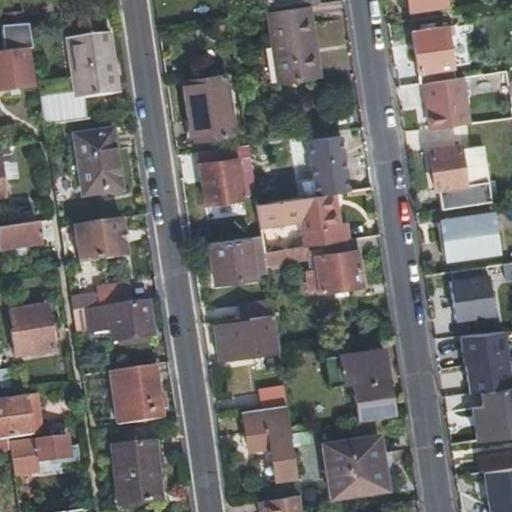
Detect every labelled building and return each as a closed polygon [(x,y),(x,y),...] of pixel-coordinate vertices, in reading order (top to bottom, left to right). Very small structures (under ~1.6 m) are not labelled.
[(308,4),(320,3),(319,0),(272,0),(267,1),(268,10),(308,4)] [(403,0),(405,9),(440,4),(439,0),(403,0)] [(314,43),(308,4),(268,10),(278,82),(313,77),(308,44),(314,43)] [(30,35),(28,23),(2,26),(3,38),(30,35)] [(409,29),(416,82),(422,81),(453,76),(447,35),(451,35),(449,23),(409,29)] [(44,124),(84,119),(80,99),(114,93),(105,33),(64,39),(72,92),(40,97),(44,124)] [(319,76),(314,43),(308,44),(313,77),(319,76)] [(0,89),(11,88),(21,86),(33,85),(27,49),(0,52),(0,89)] [(188,139),(232,133),(223,73),(180,79),(188,139)] [(422,81),(430,125),(467,120),(458,76),(453,76),(422,81)] [(74,193),(118,187),(109,130),(66,136),(74,193)] [(348,182),(347,175),(341,134),(308,139),(315,187),(301,188),(301,196),(332,192),(331,184),(348,182)] [(47,145),(46,140),(39,141),(40,149),(45,148),(44,145),(47,145)] [(436,185),(439,208),(489,199),(480,142),(459,144),(458,142),(427,147),(432,186),(436,185)] [(253,178),(247,144),(197,151),(199,164),(241,160),(246,198),(256,197),(253,178)] [(13,145),(0,147),(0,198),(6,197),(4,181),(18,178),(13,145)] [(256,203),(256,197),(246,198),(241,160),(199,164),(205,203),(241,199),(247,236),(252,236),(261,235),(260,226),(256,203)] [(372,186),(370,172),(347,175),(348,182),(331,184),(332,192),(337,191),(372,186)] [(301,196),(256,203),(260,226),(300,220),(303,246),(305,245),(318,244),(351,239),(348,221),(342,222),(338,223),(332,192),(301,196)] [(446,256),(496,249),(490,210),(441,217),(446,256)] [(8,215),(10,227),(34,223),(32,212),(8,215)] [(125,253),(120,217),(74,223),(79,260),(125,253)] [(53,240),(51,221),(44,222),(38,223),(34,223),(10,227),(0,228),(0,251),(11,249),(24,247),(36,245),(36,242),(53,240)] [(267,276),(265,265),(263,252),(261,235),(252,236),(258,277),(267,276)] [(204,285),(258,277),(252,236),(247,236),(198,243),(204,285)] [(363,286),(356,238),(351,239),(318,244),(319,250),(306,252),(305,245),(303,246),(263,252),(265,265),(289,262),(289,260),(306,258),(311,293),(363,286)] [(25,255),(24,247),(11,249),(12,257),(25,255)] [(511,275),(511,259),(502,261),(504,276),(511,275)] [(425,273),(427,288),(450,285),(449,280),(452,280),(451,269),(425,273)] [(449,280),(450,285),(455,316),(476,314),(477,322),(495,320),(488,275),(452,280),(449,280)] [(107,304),(126,302),(123,276),(95,279),(98,305),(107,304)] [(272,314),(270,300),(240,303),(241,318),(249,317),(272,314)] [(108,308),(107,304),(98,305),(71,308),(74,328),(87,326),(87,330),(110,328),(112,339),(151,333),(147,303),(108,308)] [(17,354),(55,349),(47,304),(13,308),(15,329),(13,329),(17,354)] [(218,358),(278,350),(272,314),(249,317),(250,322),(213,327),(218,358)] [(503,329),(460,335),(464,363),(507,357),(503,329)] [(351,351),(349,340),(339,342),(344,373),(352,372),(359,415),(393,411),(384,347),(351,351)] [(464,363),(468,391),(479,389),(511,384),(507,357),(464,363)] [(119,423),(162,417),(153,364),(111,370),(119,423)] [(0,369),(0,386),(0,387),(9,386),(6,369),(0,369)] [(470,406),(475,440),(511,434),(511,384),(479,389),(481,404),(470,406)] [(256,405),(285,401),(283,385),(253,390),(256,405)] [(19,436),(42,433),(35,394),(10,397),(2,398),(0,398),(0,438),(8,438),(19,436)] [(297,475),(290,432),(286,404),(257,408),(243,410),(248,450),(269,448),(274,478),(297,475)] [(336,494),(386,488),(378,434),(328,441),(336,494)] [(23,463),(19,436),(8,438),(10,451),(20,508),(20,511),(31,511),(24,463),(23,463)] [(59,469),(58,465),(57,459),(69,457),(67,448),(66,437),(37,441),(42,472),(59,469)] [(118,504),(160,500),(152,441),(111,445),(118,504)] [(57,459),(58,465),(80,462),(77,446),(67,448),(69,457),(57,459)] [(483,470),(511,466),(509,449),(477,454),(479,471),(483,470)] [(511,511),(511,465),(511,466),(483,470),(489,511),(511,511)] [(302,511),(300,494),(260,500),(261,511),(302,511)]
